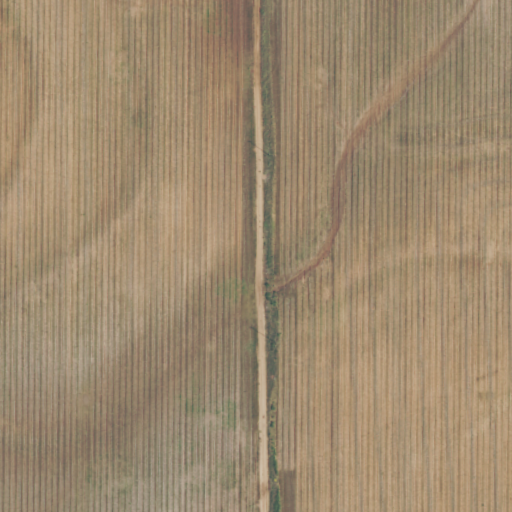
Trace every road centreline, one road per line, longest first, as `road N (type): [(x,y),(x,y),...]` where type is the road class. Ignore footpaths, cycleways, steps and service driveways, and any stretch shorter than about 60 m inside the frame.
road 1 (residential): [(262,511),(255,0)]
road 2 (residential): [(260,324),(511,297)]
